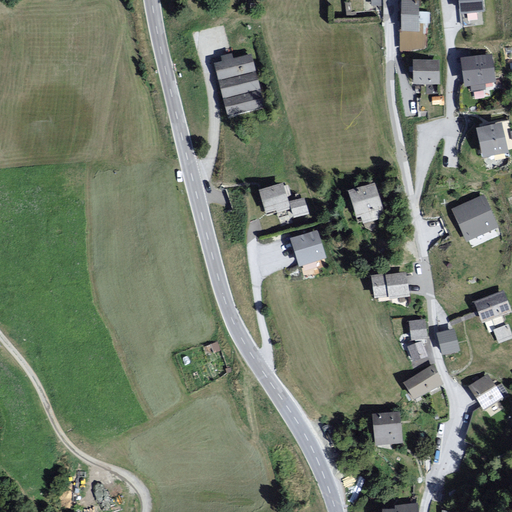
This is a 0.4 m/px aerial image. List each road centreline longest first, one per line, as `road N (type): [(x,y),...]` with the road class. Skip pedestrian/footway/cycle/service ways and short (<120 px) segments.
road 1 (secondary): [(152,0),(232,320),(309,443),(336,511)]
road 2 (residential): [(424,511),(455,406),(438,356),(390,99),(388,0)]
road 3 (track): [(0,336),(38,381),(62,440),(148,499),(144,511)]
